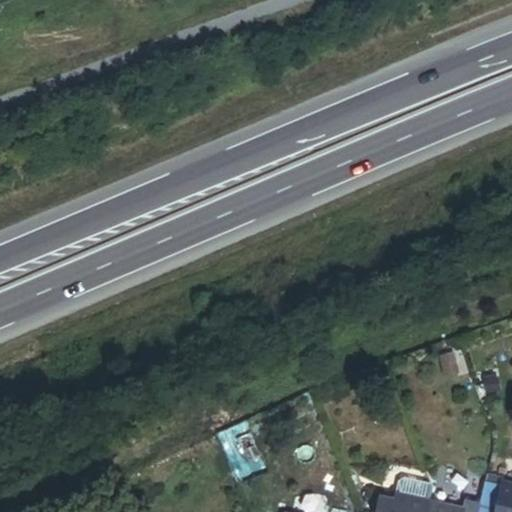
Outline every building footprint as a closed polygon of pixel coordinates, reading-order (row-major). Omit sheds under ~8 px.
[(455,366),(444,370),(449,387),(461,383),(455,366)] [(397,487),(395,496),(428,504),(431,486),(407,480),(397,487)] [(485,483),(480,505),(493,508),(498,487),(485,483)] [(511,511),(511,486),(499,484),(498,487),(493,508),(492,511),(511,511)] [(425,511),(428,504),(395,496),(394,500),(391,511),(425,511)] [(391,511),(394,500),(379,497),(375,511),(391,511)] [(475,511),(478,504),(463,501),(460,511),(475,511)]
